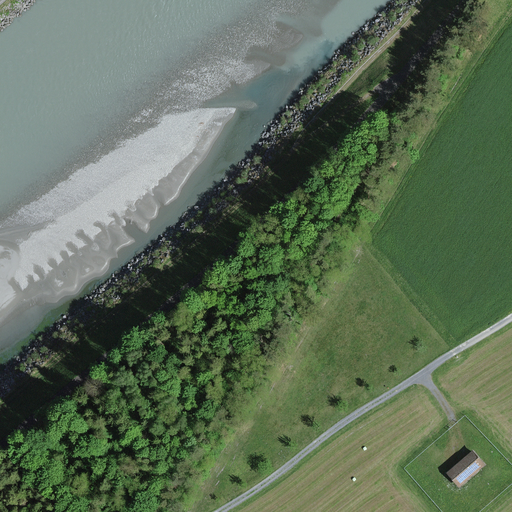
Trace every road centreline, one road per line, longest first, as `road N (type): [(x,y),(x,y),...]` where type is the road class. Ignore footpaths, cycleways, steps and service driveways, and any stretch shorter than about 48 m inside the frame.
road 1 (track): [(511,8),(436,108),(266,402),(189,511)]
road 2 (track): [(0,415),(252,193),(426,0)]
road 3 (track): [(511,312),(222,511)]
